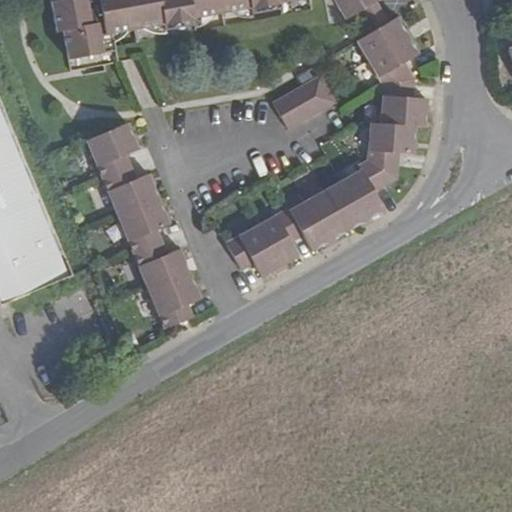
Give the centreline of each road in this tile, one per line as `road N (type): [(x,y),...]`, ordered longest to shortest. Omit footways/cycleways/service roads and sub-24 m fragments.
road 1 (residential): [(0,471),(233,329)]
road 2 (residential): [(233,329),(398,228)]
road 3 (residential): [(233,329),(169,158)]
road 4 (residential): [(169,158),(283,144),(329,120)]
road 5 (residential): [(398,228),(511,159)]
road 6 (residential): [(454,119),(451,145),(398,228)]
